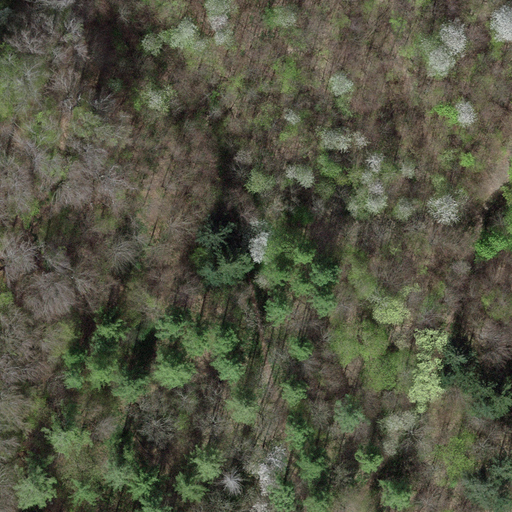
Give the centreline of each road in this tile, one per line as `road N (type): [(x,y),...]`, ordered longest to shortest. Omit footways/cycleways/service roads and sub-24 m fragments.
road 1 (track): [(95,0),(150,53),(371,496)]
road 2 (track): [(511,154),(486,203),(428,402),(362,511)]
